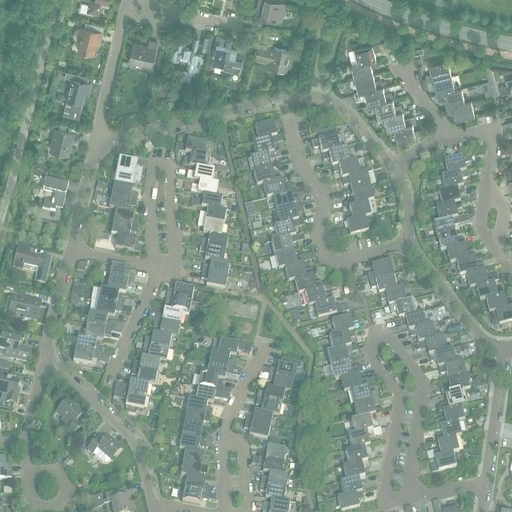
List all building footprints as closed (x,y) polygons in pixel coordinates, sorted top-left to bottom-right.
[(84,0),(86,0),(94,0),(94,2),(89,0),(88,4),(82,3),(80,11),(98,16),(101,6),(109,8),(110,0),(84,0)] [(258,0),(255,16),(281,22),(285,4),(267,0),(258,0)] [(77,42),(80,42),(78,51),(94,54),(97,41),(101,42),(103,33),(80,28),(80,29),(78,28),(76,30),(75,32),(74,35),(74,38),(75,40),(77,40),(77,42)] [(210,49),(212,38),(207,36),(204,48),(210,49)] [(216,52),(212,66),(226,69),(225,70),(240,74),(243,59),(236,58),(238,51),(245,53),(247,44),(228,39),(226,47),(224,46),(226,39),(217,37),(214,51),(216,52)] [(152,67),(157,43),(149,42),(148,48),(134,44),(130,62),(152,67)] [(348,51),(352,65),(358,63),(376,59),(375,52),(381,51),(381,53),(387,52),(385,42),(355,49),(348,51)] [(172,51),(170,61),(179,63),(180,59),(188,61),(186,70),(183,69),(181,78),(190,81),(192,72),(195,73),(197,64),(200,65),(202,55),(194,53),(195,51),(185,49),(186,46),(177,44),(175,52),(172,51)] [(259,45),(257,58),(271,61),(270,66),(287,70),(287,67),(290,68),(292,58),(289,57),(291,51),(275,48),(259,45)] [(358,63),(352,65),(355,79),(373,74),(372,67),(378,66),(376,59),(358,63)] [(425,75),(427,82),(452,76),(449,62),(430,66),(432,74),(425,75)] [(373,74),(355,79),(359,93),(365,91),(383,87),(383,86),(381,80),(375,81),(373,74)] [(452,76),(427,82),(429,89),(435,88),(437,94),(455,90),(452,76)] [(72,79),(67,99),(71,100),(68,116),(79,119),(82,103),(85,90),(89,91),(91,84),(72,79)] [(507,86),(500,87),(502,95),(511,92),(511,79),(506,81),(507,86)] [(365,91),(368,106),(375,104),(393,99),(391,92),(385,94),(383,86),(383,87),(365,91)] [(455,90),(437,94),(439,102),(445,100),(447,107),(465,102),(462,88),(455,90)] [(375,104),(378,118),(384,116),(403,112),(401,105),(395,106),(393,99),(375,104)] [(465,102),(447,107),(449,114),(455,113),(457,120),(475,115),(472,100),(465,102)] [(403,112),(384,116),(388,131),(394,129),(394,128),(412,124),(416,123),(414,116),(404,119),(403,112)] [(255,127),(258,141),(277,136),(275,130),(281,128),(279,121),(255,127)] [(394,128),(394,129),(398,143),(422,137),(420,130),(414,131),(412,124),(394,128)] [(316,132),(318,140),(312,142),(313,149),(320,147),(321,154),(322,154),(321,154),(340,149),(334,128),(316,132)] [(78,142),(80,134),(56,129),(51,151),(69,155),(72,141),(78,142)] [(258,141),(252,142),(256,156),(256,157),(274,152),(272,144),(278,143),(282,142),(281,135),(277,136),(258,141)] [(178,151),(182,152),(191,154),(204,156),(206,144),(187,140),(186,146),(179,144),(178,151)] [(322,154),(321,154),(323,161),(330,160),(332,166),(350,162),(346,148),(340,149),(321,154),(322,154)] [(256,156),(250,158),(253,172),(271,167),(269,161),(276,159),(281,158),(279,151),(274,152),(256,157),(256,156)] [(184,158),(183,165),(195,168),(208,170),(207,170),(210,157),(204,156),(191,154),(190,159),(184,158)] [(445,161),(448,175),(467,171),(465,164),(471,162),(470,155),(445,161)] [(118,158),(116,171),(141,176),(142,169),(136,167),(137,162),(118,158)] [(350,162),(332,166),(334,174),(340,172),(342,179),(360,174),(359,174),(356,160),(350,162)] [(271,167),(253,172),(257,187),(263,185),(281,180),(279,173),(273,174),(271,167)] [(208,170),(195,168),(194,173),(188,172),(187,179),(199,181),(199,182),(212,184),(214,171),(208,170)] [(116,171),(113,183),(132,187),(133,181),(139,183),(141,176),(116,171)] [(442,177),(445,191),(446,191),(464,186),(464,187),(462,179),(469,178),(467,171),(448,175),(442,177)] [(360,174),(342,179),(344,186),(350,184),(352,191),(370,186),(369,185),(375,184),(372,172),(366,174),(366,172),(359,174),(360,174)] [(62,210),(68,185),(45,180),(43,191),(54,193),(52,201),(45,199),(42,209),(55,212),(56,209),(62,210)] [(281,180),(263,185),(266,199),(273,197),(291,192),(289,185),(283,187),(281,180)] [(192,185),(190,193),(203,195),(216,198),(216,197),(218,185),(212,184),(199,182),(198,187),(192,185)] [(113,183),(111,196),(136,200),(137,193),(131,192),(132,187),(113,183)] [(347,199),(349,206),(367,202),(373,201),(370,186),(352,191),(354,198),(347,199)] [(445,191),(439,192),(443,206),(443,207),(461,202),(460,195),(466,193),(464,187),(464,186),(446,191),(445,191)] [(273,197),(276,211),(301,204),(299,197),(293,199),(291,192),(273,197)] [(216,198),(203,195),(202,200),(196,199),(195,206),(207,209),(220,211),(222,199),(216,197),(216,198)] [(127,212),(127,211),(128,206),(134,208),(136,200),(111,196),(108,208),(115,210),(115,209),(127,212)] [(351,213),(344,215),(346,222),(364,218),(371,216),(367,202),(349,206),(351,213)] [(437,208),(440,222),(458,217),(456,211),(463,209),(461,202),(443,207),(443,206),(437,208)] [(301,204),(276,211),(280,224),(280,225),(298,220),(296,213),(303,211),(301,204)] [(115,210),(113,222),(137,227),(138,220),(132,219),(134,213),(131,212),(127,211),(127,212),(115,209),(115,210)] [(200,213),(199,220),(224,225),(226,212),(220,211),(207,209),(206,214),(200,213)] [(458,217),(440,222),(434,223),(437,237),(456,233),(454,226),(470,222),(468,215),(458,217)] [(341,231),(338,231),(339,239),(368,231),(364,218),(346,222),(348,229),(341,231)] [(280,224),(273,226),(277,240),(295,235),(293,228),(300,227),(304,226),(302,219),(298,220),(280,225),(280,224)] [(224,225),(199,220),(197,227),(204,228),(203,234),(209,235),(221,237),(224,225)] [(137,227),(113,222),(110,235),(117,236),(128,238),(129,233),(136,234),(137,227)] [(456,233),(437,237),(441,251),(447,250),(465,245),(463,238),(457,240),(456,233)] [(202,239),(201,246),(225,251),(228,238),(221,237),(209,235),(208,241),(202,239)] [(271,242),(274,256),(293,251),(291,244),(297,242),(295,235),(277,240),(271,242)] [(117,236),(114,249),(139,253),(140,246),(134,245),(135,239),(128,238),(117,236)] [(247,244),(242,243),(241,252),(250,253),(247,244)] [(447,250),(451,264),(457,262),(475,257),(473,250),(467,252),(465,245),(447,250)] [(45,284),(50,259),(41,257),(29,254),(30,249),(19,246),(13,269),(22,271),(24,263),(38,267),(35,282),(45,284)] [(225,251),(201,246),(199,253),(206,255),(205,260),(211,261),(223,264),(223,263),(225,251)] [(293,251),(274,256),(278,270),(284,268),(284,269),(284,268),(303,263),(302,263),(315,260),(314,253),(295,258),(293,251)] [(457,262),(460,276),(467,275),(467,274),(485,270),(485,269),(483,262),(477,264),(475,257),(457,262)] [(204,265),(202,272),(227,277),(229,264),(223,263),(223,264),(211,261),(210,267),(204,265)] [(368,274),(369,281),(394,275),(390,261),(372,266),(374,272),(368,274)] [(284,268),(284,269),(288,282),(294,281),(294,280),(312,276),(312,275),(311,269),(304,270),(303,263),(284,268)] [(111,265),(109,278),(133,283),(135,276),(128,275),(129,269),(111,265)] [(467,274),(467,275),(470,289),(477,287),(495,282),(499,280),(498,274),(487,276),(485,269),(485,270),(467,274)] [(227,277),(202,272),(201,279),(207,281),(206,287),(224,290),(227,277)] [(294,280),(294,281),(298,294),(304,293),(322,287),(320,281),(314,282),(312,275),(312,276),(294,280)] [(394,275),(369,281),(371,288),(377,287),(379,294),(379,293),(397,289),(394,275)] [(109,278),(106,290),(118,292),(118,293),(124,294),(126,288),(132,289),(133,283),(109,278)] [(477,287),(480,301),(486,300),(486,299),(504,295),(504,294),(502,287),(497,289),(495,282),(477,287)] [(168,290),(166,297),(191,302),(194,290),(175,286),(174,292),(168,290)] [(304,293),(298,294),(304,293),(307,307),(314,305),(332,300),(330,293),(324,295),(322,287),(304,293)] [(379,294),(381,301),(388,299),(389,306),(408,301),(404,287),(397,289),(379,293),(379,294)] [(100,289),(97,302),(122,306),(123,299),(117,298),(118,292),(118,293),(118,292),(106,290),(100,289)] [(486,299),(486,300),(490,313),(496,312),(496,311),(511,307),(511,300),(506,302),(504,294),(504,295),(486,299)] [(36,321),(40,301),(19,296),(19,298),(12,296),(8,314),(36,321)] [(191,302),(166,297),(165,304),(171,305),(170,310),(170,311),(183,313),(189,314),(191,302)] [(408,301),(389,306),(391,313),(397,312),(399,318),(417,314),(417,313),(418,313),(414,299),(408,301)] [(314,305),(307,307),(314,305),(317,319),(342,313),(340,306),(334,307),(332,300),(314,305)] [(94,314),(107,316),(113,317),(115,312),(121,313),(122,306),(97,302),(94,314)] [(511,307),(496,311),(496,312),(500,326),(511,323),(511,307)] [(155,321),(180,326),(183,313),(170,311),(170,310),(164,309),(163,315),(150,313),(148,319),(155,321)] [(417,314),(399,318),(401,325),(407,324),(409,331),(409,330),(427,326),(424,312),(418,313),(417,313),(417,314)] [(106,322),(107,316),(94,314),(89,313),(86,326),(111,330),(112,323),(106,322)] [(332,321),(335,335),(336,335),(353,331),(351,323),(358,322),(356,315),(332,321)] [(180,326),(155,321),(154,328),(160,329),(159,334),(171,337),(177,339),(180,326)] [(409,331),(411,338),(417,336),(419,343),(437,339),(437,338),(433,324),(427,326),(409,330),(409,331)] [(86,326),(84,338),(102,341),(103,336),(110,337),(111,330),(86,326)] [(329,336),(332,350),(350,346),(349,339),(355,337),(353,331),(336,335),(335,335),(329,336)] [(145,337),(144,344),(168,349),(171,337),(159,334),(153,333),(151,339),(145,337)] [(26,362),(28,350),(18,348),(20,340),(0,335),(0,336),(0,349),(4,351),(3,356),(26,362)] [(78,337),(75,349),(100,354),(101,347),(94,345),(95,340),(102,342),(102,341),(84,338),(78,337)] [(419,343),(421,350),(427,349),(428,355),(447,351),(443,337),(437,338),(437,339),(419,343)] [(217,353),(229,356),(235,357),(237,351),(243,352),(245,345),(220,340),(217,353)] [(168,349),(144,344),(142,352),(149,353),(148,358),(159,360),(159,361),(166,362),(168,349)] [(326,352),(330,366),(348,361),(346,355),(352,353),(350,346),(332,350),(326,352)] [(75,349),(72,362),(91,366),(92,359),(98,361),(98,362),(107,364),(110,356),(100,354),(75,349)] [(447,351),(428,355),(430,363),(437,361),(439,368),(457,363),(453,349),(447,351)] [(211,352),(209,364),(233,369),(234,363),(228,361),(229,356),(217,353),(211,352)] [(134,361),(133,368),(157,373),(159,361),(159,360),(148,358),(141,357),(140,363),(134,361)] [(299,369),(301,363),(281,358),(279,364),(278,364),(276,369),(270,368),(269,375),(293,380),(296,368),(299,369)] [(348,361),(330,366),(333,381),(340,379),(339,378),(357,374),(362,372),(361,365),(356,367),(350,369),(348,361)] [(457,363),(439,368),(441,375),(447,373),(449,380),(467,375),(463,361),(457,363)] [(206,377),(217,379),(218,379),(224,381),(225,375),(239,378),(243,371),(233,369),(209,364),(206,377)] [(157,373),(133,368),(131,375),(137,376),(136,381),(136,382),(148,384),(148,385),(154,386),(157,373)] [(340,379),(333,381),(340,379),(343,392),(349,391),(349,390),(368,386),(366,379),(359,381),(357,374),(339,378),(340,379)] [(293,380),(269,375),(267,382),(273,383),(272,388),(284,391),(290,393),(293,380)] [(445,388),(447,395),(464,391),(471,389),(467,375),(449,380),(451,387),(445,388)] [(0,376),(0,393),(2,394),(0,401),(0,407),(12,410),(13,404),(16,404),(18,393),(16,393),(19,381),(0,376)] [(200,376),(197,388),(222,393),(223,386),(217,385),(218,379),(206,377),(200,376)] [(116,384),(114,390),(121,392),(146,397),(148,385),(154,386),(148,385),(148,384),(136,382),(136,381),(130,380),(129,386),(116,384)] [(349,391),(343,392),(343,393),(350,391),(353,405),(378,398),(376,391),(369,393),(368,386),(349,390),(349,391)] [(258,391),(257,399),(281,404),(284,392),(290,393),(284,391),(272,388),(266,387),(265,393),(258,391)] [(227,401),(228,394),(224,393),(222,393),(197,388),(194,400),(194,401),(206,403),(207,403),(213,404),(214,399),(227,401)] [(121,392),(114,390),(113,398),(126,400),(125,406),(126,407),(125,413),(135,415),(136,408),(143,410),(146,397),(121,392)] [(442,404),(444,411),(461,406),(466,405),(468,405),(464,391),(447,395),(448,402),(442,404)] [(378,398),(353,405),(357,419),(375,414),(373,407),(379,405),(378,398)] [(188,399),(186,412),(210,416),(212,410),(205,409),(207,403),(206,403),(194,401),(194,400),(188,399)] [(281,404),(257,399),(255,406),(262,407),(261,412),(260,412),(272,415),(278,417),(281,404)] [(68,400),(57,412),(63,418),(61,420),(70,427),(67,430),(72,435),(81,425),(76,421),(83,413),(68,400)] [(439,420),(441,426),(459,422),(465,420),(461,406),(444,411),(445,418),(439,420)] [(247,415),(245,422),(270,427),(272,415),(260,412),(254,411),(253,417),(247,415)] [(186,412),(183,424),(202,428),(203,423),(209,424),(210,416),(186,412)] [(350,420),(354,434),(372,429),(371,422),(377,421),(375,414),(357,419),(350,420)] [(270,427),(245,422),(244,429),(250,431),(249,436),(267,440),(270,427)] [(436,435),(438,442),(456,437),(456,438),(462,436),(459,422),(441,426),(443,433),(436,435)] [(183,424),(181,437),(206,442),(207,435),(201,433),(202,428),(183,424)] [(348,436),(351,450),(369,445),(368,438),(374,436),(382,435),(380,428),(372,429),(354,434),(348,436)] [(87,449),(93,454),(101,461),(102,462),(103,463),(104,463),(105,463),(106,463),(108,463),(109,462),(110,461),(121,448),(107,436),(101,443),(96,439),(87,449)] [(181,437),(178,449),(185,451),(197,453),(198,448),(204,449),(206,442),(181,437)] [(434,451),(435,457),(453,453),(454,453),(460,451),(456,438),(456,437),(438,442),(440,449),(434,451)] [(345,451),(348,465),(367,461),(365,453),(371,452),(369,445),(351,450),(345,451)] [(260,451),(258,458),(283,462),(285,450),(267,447),(266,452),(260,451)] [(197,453),(185,451),(183,463),(206,468),(207,468),(208,461),(202,460),(203,454),(197,453)] [(453,453),(435,457),(437,464),(431,466),(433,473),(457,467),(454,453),(453,453)] [(283,462),(258,458),(257,465),(263,466),(262,472),(268,473),(281,475),(283,462)] [(5,459),(0,459),(0,479),(11,479),(10,467),(5,467),(5,459)] [(342,467),(346,481),(364,476),(362,469),(368,467),(367,461),(348,465),(342,467)] [(183,463),(180,475),(186,477),(187,477),(198,479),(205,480),(198,479),(199,474),(205,475),(207,468),(206,468),(183,463)] [(268,473),(269,473),(268,478),(261,477),(260,485),(285,489),(287,476),(281,475),(268,473)] [(340,482),(343,496),(343,497),(361,492),(362,492),(360,485),(366,483),(364,476),(346,481),(340,482)] [(187,477),(184,489),(209,494),(210,488),(203,486),(205,480),(198,479),(187,477),(186,477),(187,477)] [(285,489),(260,485),(259,492),(265,493),(264,498),(271,499),(283,501),(285,489)] [(209,494),(184,489),(182,502),(200,505),(201,500),(207,501),(209,494)] [(123,491),(105,494),(106,500),(106,501),(111,500),(111,502),(113,511),(134,511),(135,511),(133,502),(127,503),(126,497),(124,497),(123,491)] [(343,497),(343,496),(337,498),(340,511),(359,507),(357,500),(363,499),(362,492),(361,492),(343,497)] [(101,495),(85,499),(88,511),(103,504),(111,502),(111,500),(106,501),(106,500),(102,501),(101,495)] [(264,503),(262,511),(270,511),(287,511),(290,502),(283,501),(271,499),(270,504),(264,503)] [(449,511),(444,511),(457,511),(455,502),(448,504),(449,511)]
